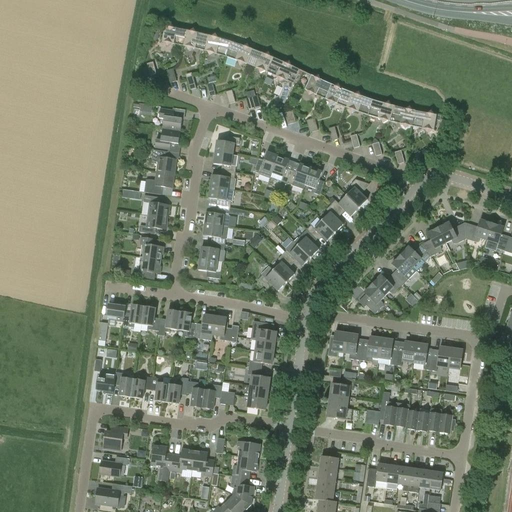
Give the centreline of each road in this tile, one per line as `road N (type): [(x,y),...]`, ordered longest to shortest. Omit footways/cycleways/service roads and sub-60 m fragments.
road 1 (residential): [(80,511),(95,411),(288,427)]
road 2 (residential): [(464,454),(479,348),(474,335),(305,312)]
road 3 (residential): [(418,184),(209,107)]
road 4 (residential): [(172,296),(188,233),(192,156),(209,107)]
road 5 (residential): [(464,454),(288,427)]
road 6 (residential): [(305,312),(308,298),(418,184)]
road 7 (residential): [(304,320),(172,296)]
